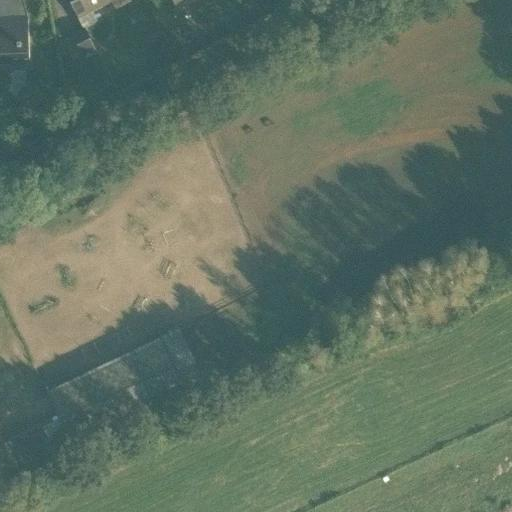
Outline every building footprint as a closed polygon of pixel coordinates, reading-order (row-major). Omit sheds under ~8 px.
[(0,0),(0,67),(29,67),(27,19),(21,0),(0,0)] [(128,0),(66,0),(82,31),(70,37),(81,59),(96,52),(85,31),(98,25),(93,14),(113,4),(116,11),(131,3),(128,0)] [(169,0),(174,8),(189,0),(169,0)] [(171,61),(161,43),(149,49),(158,68),(171,61)] [(174,335),(47,394),(59,420),(0,446),(0,486),(201,394),(174,335)]
